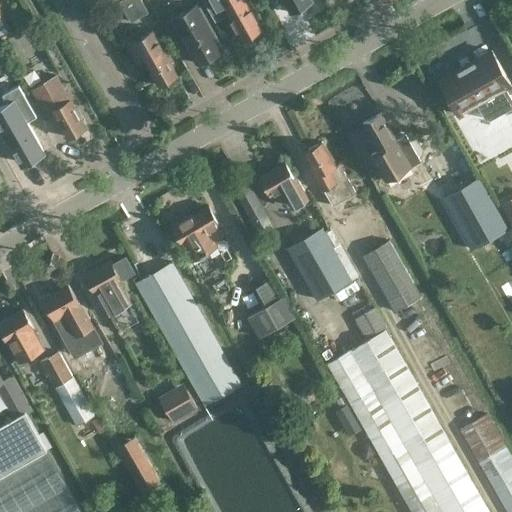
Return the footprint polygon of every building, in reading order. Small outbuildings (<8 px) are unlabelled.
[(149,12),(142,0),(124,0),(135,19),(149,12)] [(261,29),(246,2),(248,2),(248,0),(203,0),(215,21),(228,13),(243,39),(261,29)] [(283,0),(290,12),(300,7),(301,9),(310,4),(309,2),(312,0),(311,0),(283,0)] [(223,50),(197,4),(173,18),(198,63),(223,50)] [(137,63),(145,59),(160,85),(177,75),(152,30),(127,44),(137,63)] [(461,114),(478,104),(486,118),(492,119),(511,107),(511,95),(507,87),(511,84),(511,82),(492,49),(455,72),(453,71),(446,75),(446,77),(440,80),(461,114)] [(46,113),(53,110),(68,137),(85,127),(69,98),(57,75),(32,89),(46,113)] [(14,98),(0,106),(0,121),(23,162),(44,150),(14,98)] [(405,134),(396,139),(380,112),(363,122),(379,149),(371,153),(387,179),(411,166),(420,161),(405,134)] [(356,192),(339,163),(335,166),(320,139),(304,149),(311,163),(309,165),(323,189),(324,189),(333,205),(356,192)] [(259,175),(271,196),(281,190),(290,205),(307,196),(297,178),(294,180),(284,161),(259,175)] [(507,227),(479,175),(442,196),(471,247),(507,227)] [(249,181),(235,189),(261,234),(273,227),(249,181)] [(511,195),(500,202),(511,223),(511,195)] [(215,239),(225,234),(209,205),(198,211),(196,210),(171,224),(192,260),(219,244),(215,239)] [(352,279),(324,230),(322,226),(287,246),(317,299),(352,279)] [(394,310),(422,296),(390,238),(362,253),(394,310)] [(130,301),(118,280),(121,278),(135,271),(127,255),(113,262),(111,259),(84,273),(95,293),(97,291),(109,312),(130,301)] [(205,406),(242,384),(171,260),(135,282),(205,406)] [(248,315),(260,336),(293,318),(270,279),(256,287),(266,305),(248,315)] [(68,283),(41,297),(53,318),(54,318),(74,354),(100,340),(68,283)] [(378,305),(360,314),(370,333),(388,324),(378,305)] [(11,345),(20,361),(22,364),(46,350),(35,331),(36,331),(23,307),(0,320),(0,327),(10,345),(11,345)] [(326,361),(412,511),(489,511),(386,327),(366,338),(326,361)] [(135,406),(147,399),(111,335),(93,345),(99,355),(105,352),(135,406)] [(94,415),(60,354),(42,364),(77,424),(94,415)] [(11,375),(2,380),(0,381),(9,397),(21,390),(12,374),(11,375)] [(187,390),(162,404),(172,422),(196,407),(187,390)] [(0,474),(47,448),(25,410),(0,423),(0,474)] [(459,427),(507,509),(509,511),(511,511),(511,453),(487,412),(459,427)] [(99,416),(92,420),(99,431),(106,427),(99,416)] [(135,436),(117,446),(142,490),(159,480),(135,436)] [(370,444),(359,450),(364,459),(375,453),(370,444)] [(83,511),(47,447),(47,448),(0,474),(0,511),(83,511)] [(121,506),(124,511),(150,511),(141,495),(121,506)]
